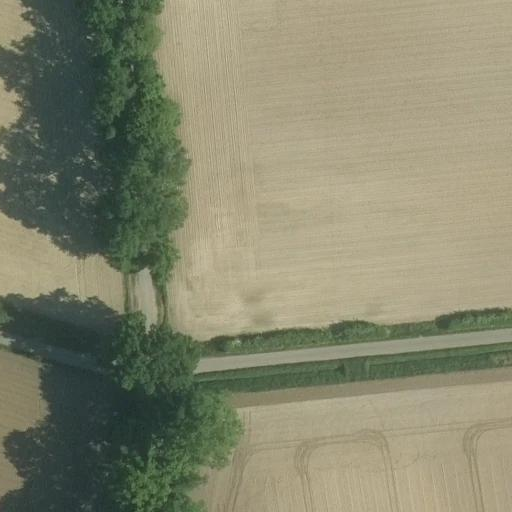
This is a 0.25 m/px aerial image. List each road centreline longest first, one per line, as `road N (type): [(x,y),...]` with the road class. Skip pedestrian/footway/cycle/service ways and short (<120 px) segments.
road 1 (unclassified): [(149,373),(115,0)]
road 2 (unclassified): [(149,373),(511,337)]
road 3 (unclassified): [(0,333),(102,367),(149,373)]
road 4 (unclassified): [(152,511),(149,373)]
